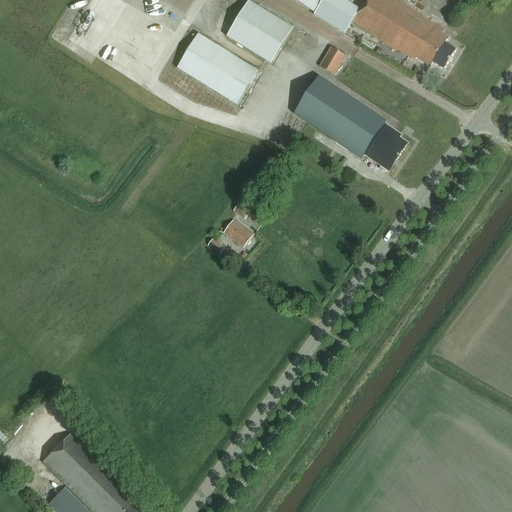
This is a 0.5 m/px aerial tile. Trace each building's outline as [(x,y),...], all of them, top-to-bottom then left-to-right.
[(292,0),(315,14),(322,0),(292,0)] [(353,25),(361,11),(343,0),(324,0),(315,16),(346,35),(353,25)] [(449,40),(448,39),(441,35),(444,31),(394,0),(368,0),(361,11),(353,25),(398,53),(399,51),(415,61),(417,59),(433,68),(435,65),(444,71),(457,51),(446,45),(449,40)] [(249,3),(228,38),(273,66),(294,30),(249,3)] [(259,72),(199,35),(177,70),(238,107),(259,72)] [(346,57),(332,49),(320,68),(335,77),(346,57)] [(294,115),(362,159),(387,122),(320,77),(294,115)] [(366,160),(367,158),(380,167),(379,168),(380,169),(380,170),(382,171),(383,172),(385,173),(387,172),(389,173),(393,167),(393,168),(406,149),(406,148),(409,144),(397,136),(399,133),(392,128),(393,126),(387,123),(363,159),(366,160)] [(238,208),(234,213),(245,220),(248,215),(238,208)] [(246,246),(254,235),(234,220),(224,234),(241,247),(243,244),(246,246)] [(215,239),(210,246),(221,254),(226,248),(215,239)] [(71,434),(43,463),(67,486),(93,511),(138,511),(131,505),(135,501),(126,492),(122,486),(111,475),(112,474),(71,434)] [(89,511),(65,488),(49,505),(57,511),(89,511)]
